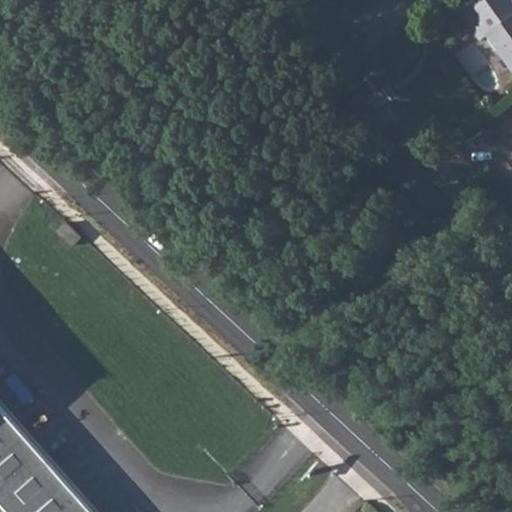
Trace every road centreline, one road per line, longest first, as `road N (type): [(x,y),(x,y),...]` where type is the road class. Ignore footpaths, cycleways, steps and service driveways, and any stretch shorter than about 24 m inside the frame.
road 1 (residential): [(0,110),(440,511)]
road 2 (residential): [(342,53),(511,285)]
